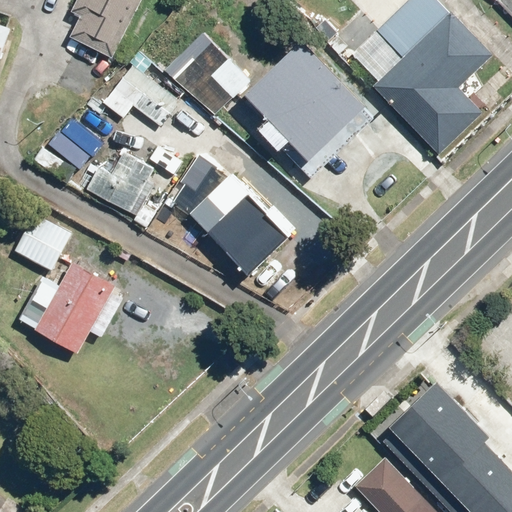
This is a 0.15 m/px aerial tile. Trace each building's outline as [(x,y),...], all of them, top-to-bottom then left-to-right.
[(75,0),(63,25),(115,53),(143,0),(75,0)] [(459,7),(381,82),(445,149),(490,105),(471,85),(504,54),(459,7)] [(0,63),(14,24),(0,19),(0,63)] [(235,55),(231,58),(208,33),(172,67),(218,116),(254,82),(257,78),(235,55)] [(310,41),(250,98),(316,168),(377,110),(310,41)] [(139,66),(110,99),(128,115),(138,103),(166,124),(186,100),(139,66)] [(126,119),(100,99),(89,114),(115,133),(126,119)] [(102,133),(77,116),(37,154),(64,175),(102,133)] [(113,146),(93,189),(142,212),(162,169),(113,146)] [(216,191),(196,210),(256,271),(297,231),(258,191),(236,212),(216,191)] [(40,213),(21,247),(54,266),(74,233),(40,213)] [(79,263),(43,328),(81,350),(118,285),(79,263)] [(441,384),(388,433),(462,511),(511,511),(511,480),(482,448),(493,439),(441,384)] [(446,511),(390,448),(354,480),(382,511),(446,511)]
